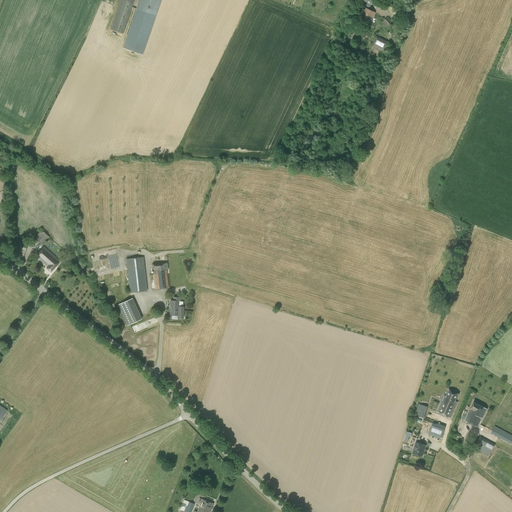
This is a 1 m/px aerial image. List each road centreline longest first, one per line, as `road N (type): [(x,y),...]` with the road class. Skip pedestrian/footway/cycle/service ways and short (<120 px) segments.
road 1 (tertiary): [(188,414),(155,376),(0,259)]
road 2 (unclassified): [(4,511),(39,481),(188,414)]
road 3 (tertiary): [(288,511),(188,414)]
